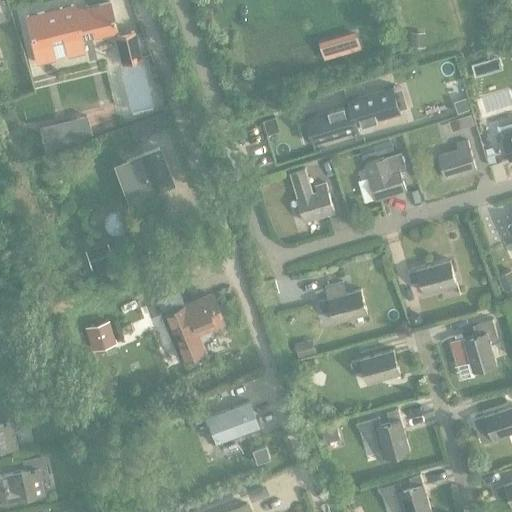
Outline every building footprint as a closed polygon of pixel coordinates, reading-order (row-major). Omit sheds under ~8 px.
[(23,16),(34,63),(53,58),(52,55),(63,53),(64,56),(82,52),(79,39),(90,36),(91,37),(114,32),(107,3),(85,8),(85,5),(72,8),(72,5),(23,16)] [(488,6),(476,14),(486,28),(498,20),(488,6)] [(113,36),(119,64),(138,60),(132,32),(113,36)] [(411,33),(411,47),(425,47),(425,33),(411,33)] [(485,59),(471,63),(475,74),(488,70),(485,59)] [(351,103),(306,116),(313,141),(358,128),(357,123),(400,111),(399,107),(406,105),(402,88),(394,90),(393,86),(349,98),(351,103)] [(466,96),(453,100),(457,112),(469,108),(466,96)] [(505,101),(495,104),(498,113),(508,111),(505,101)] [(471,113),(449,119),(452,130),(474,123),(471,113)] [(86,117),(39,128),(45,153),(91,137),(86,117)] [(511,123),(500,127),(505,144),(510,158),(511,157),(511,123)] [(390,139),(372,144),(376,155),(393,150),(390,139)] [(439,154),(445,177),(476,168),(467,140),(456,144),(457,149),(439,154)] [(113,165),(126,199),(167,184),(155,150),(113,165)] [(380,158),(365,162),(369,176),(368,176),(375,199),(406,190),(399,166),(404,164),(401,152),(380,158)] [(290,172),(298,197),(297,197),(303,220),(334,211),(326,182),(314,186),(316,192),(312,192),(304,168),(290,172)] [(84,252),(90,268),(100,265),(94,248),(84,252)] [(407,271),(409,279),(420,276),(424,291),(456,282),(450,259),(407,271)] [(500,276),(505,288),(511,285),(511,273),(511,272),(500,276)] [(327,297),(318,300),(320,308),(330,305),(334,320),(367,311),(361,288),(346,292),(343,279),(324,285),(327,297)] [(220,322),(213,306),(215,304),(210,293),(163,313),(183,358),(199,351),(189,329),(194,327),(196,332),(220,322)] [(143,303),(149,318),(161,313),(154,298),(143,303)] [(407,313),(412,325),(423,321),(422,314),(415,310),(407,313)] [(462,337),(450,341),(457,365),(470,361),(473,370),(495,363),(488,340),(497,337),(491,318),(475,323),(478,333),(463,338),(462,337)] [(83,327),(91,350),(115,342),(108,319),(83,327)] [(312,339),(296,343),(299,356),(315,352),(312,339)] [(350,360),(353,368),(363,365),(367,380),(399,371),(393,348),(350,360)] [(58,382),(49,385),(52,397),(61,394),(58,382)] [(248,401),(205,416),(214,441),(257,426),(248,401)] [(511,404),(474,418),(477,425),(482,440),(491,437),(511,430),(511,404)] [(0,421),(0,447),(15,445),(12,430),(20,428),(15,407),(8,409),(10,419),(0,421)] [(378,415),(356,422),(370,446),(383,443),(386,456),(409,450),(397,408),(389,410),(392,420),(381,423),(378,415)] [(322,426),(321,427),(325,442),(327,441),(339,438),(335,423),(322,426)] [(264,445),(253,449),(258,461),(269,458),(264,445)] [(43,491),(39,477),(47,475),(45,465),(0,474),(0,500),(8,500),(43,491)] [(408,511),(430,511),(420,472),(412,474),(415,485),(401,488),(399,482),(381,488),(381,489),(382,488),(394,509),(407,505),(408,511)] [(511,479),(493,486),(496,493),(506,490),(510,505),(511,504),(511,479)] [(249,511),(246,502),(222,511),(249,511)] [(106,511),(105,503),(96,505),(97,511),(106,511)]
